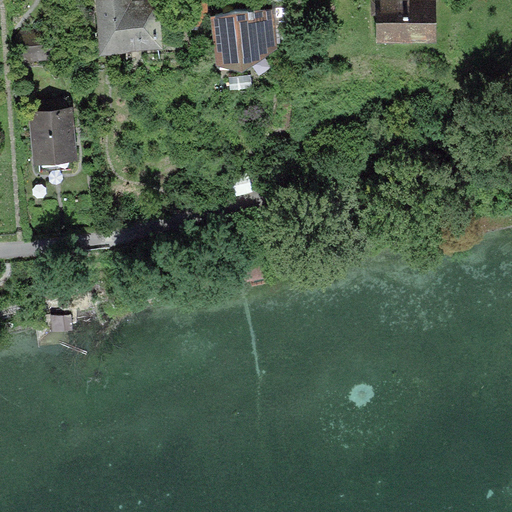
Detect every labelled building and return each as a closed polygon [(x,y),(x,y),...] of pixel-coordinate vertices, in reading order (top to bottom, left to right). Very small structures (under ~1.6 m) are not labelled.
[(131,15),(129,0),(99,0),(103,53),(165,47),(162,12),(131,15)] [(380,0),(381,7),(377,7),(378,39),(437,37),(436,0),(380,0)] [(273,10),(216,15),(211,16),(215,67),(240,72),(276,50),(273,10)] [(79,108),(34,115),(41,161),(86,154),(79,108)] [(266,260),(246,265),(250,281),(270,276),(266,260)]
